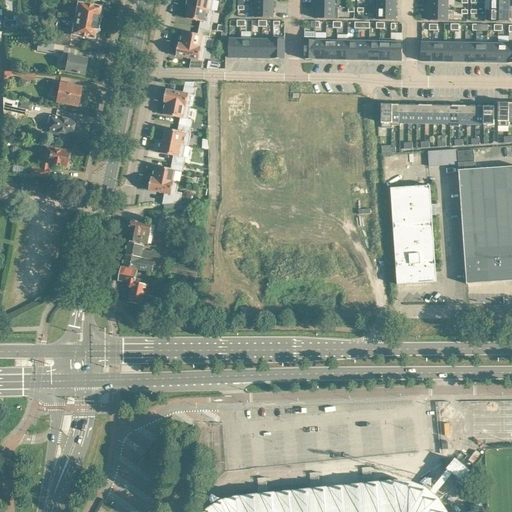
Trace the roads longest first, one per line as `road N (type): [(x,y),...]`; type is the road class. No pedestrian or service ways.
road 1 (secondary): [(380,350),(91,349)]
road 2 (unclassified): [(233,375),(235,397),(444,391)]
road 3 (secondary): [(233,375),(444,373)]
road 4 (tertiary): [(106,193),(145,0)]
road 5 (residential): [(511,312),(390,314),(379,328),(380,350)]
road 6 (secondary): [(91,380),(233,375)]
road 7 (residential): [(152,74),(292,77)]
road 8 (residential): [(106,193),(126,191),(152,74)]
road 9 (secondary): [(511,349),(380,350)]
road 10 (residential): [(292,77),(412,83)]
